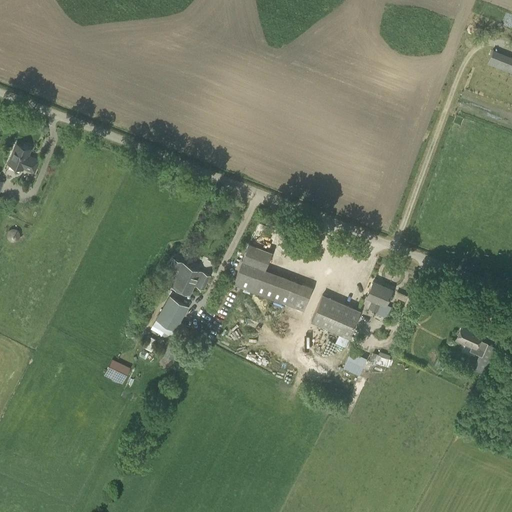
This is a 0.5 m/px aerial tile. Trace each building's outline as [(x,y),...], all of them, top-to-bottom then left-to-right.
[(511,73),(511,56),(493,49),(487,63),(511,73)] [(22,145),(17,143),(9,163),(23,169),(24,167),(35,171),(40,160),(28,155),(31,149),(28,147),(28,145),(24,144),(22,145)] [(261,248),(249,243),(243,261),(255,265),(261,248)] [(196,285),(202,271),(184,263),(184,262),(174,258),(168,271),(175,275),(177,270),(180,271),(173,286),(191,295),(195,285),(196,285)] [(202,271),(196,285),(203,289),(210,275),(202,271)] [(386,305),(393,289),(373,281),(367,297),(373,300),(370,308),(377,311),(381,303),(386,305)] [(303,310),(312,286),(303,283),(294,306),(303,310)] [(345,346),(349,338),(361,310),(322,293),(310,321),(338,333),(335,342),(345,346)] [(175,330),(189,306),(169,295),(155,319),(175,330)] [(483,355),(488,343),(481,340),(484,332),(463,323),(456,339),(472,346),(470,349),(475,352),(483,355)] [(242,327),(230,333),(234,340),(246,334),(242,327)] [(176,360),(185,344),(168,336),(160,352),(176,360)] [(352,349),(343,367),(361,375),(369,357),(352,349)] [(387,366),(390,359),(389,358),(373,352),(369,363),(375,364),(375,362),(387,366)] [(104,376),(123,384),(132,366),(113,358),(104,376)] [(438,358),(435,366),(443,368),(445,361),(438,358)]
